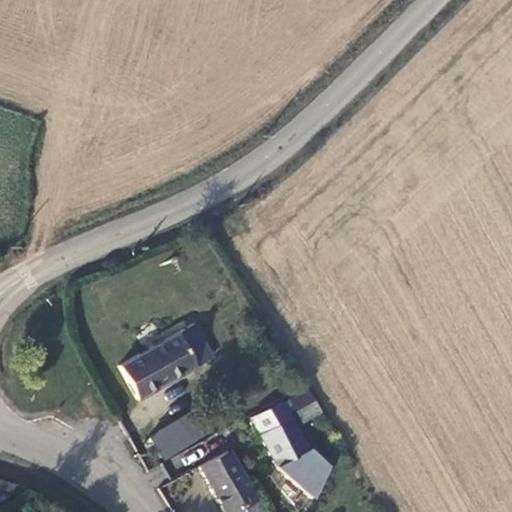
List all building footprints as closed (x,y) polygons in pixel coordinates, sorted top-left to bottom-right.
[(185,351),(172,358),(187,386),(201,378),(185,351)] [(125,423),(187,386),(172,358),(110,397),(125,423)] [(302,423),(322,413),(315,398),(295,408),(302,423)] [(149,436),(164,460),(211,431),(197,408),(149,436)] [(261,445),(289,491),(321,472),(294,425),(261,445)] [(209,493),(218,511),(259,511),(243,477),(209,493)]
